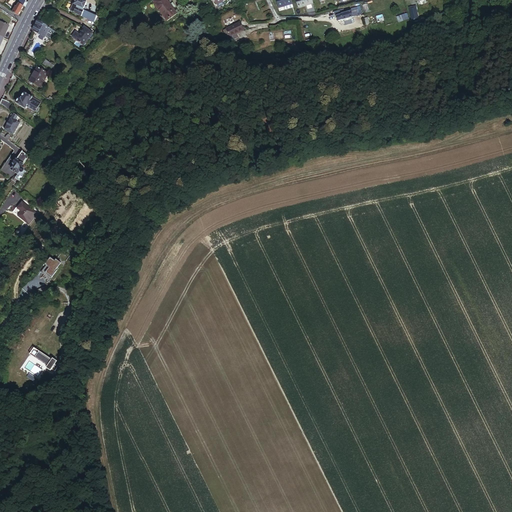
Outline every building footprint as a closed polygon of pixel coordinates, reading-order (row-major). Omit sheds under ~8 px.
[(16,6),(13,12),(18,16),(27,1),(25,0),(20,0),(17,6),(16,6)] [(70,12),(81,17),(84,11),(85,12),(87,8),(85,7),(86,3),(82,2),(78,0),(76,0),(74,5),(73,5),(70,12)] [(170,5),(166,0),(157,0),(154,2),(156,4),(155,5),(163,16),(162,17),(165,21),(167,20),(167,21),(177,14),(174,9),(170,5)] [(359,8),(351,10),(352,12),(353,17),(361,15),(359,8)] [(353,17),(352,12),(344,14),(343,10),(335,12),(338,21),(343,20),(353,17)] [(418,17),(416,10),(410,11),(412,19),(418,17)] [(85,12),(84,11),(81,17),(95,22),(97,17),(85,12)] [(58,35),(39,20),(33,31),(44,39),(48,34),(50,35),(50,34),(52,36),(55,38),(58,35)] [(240,22),(226,28),(226,29),(230,36),(244,30),(240,22)] [(0,40),(3,42),(8,27),(0,23),(0,40)] [(76,33),(72,38),(83,46),(91,35),(83,29),(79,35),(76,33)] [(52,70),(55,66),(46,60),(43,64),(52,70)] [(49,74),(38,68),(30,82),(41,88),(47,78),(49,74)] [(471,91),(453,95),(456,105),(461,104),(460,102),(468,100),(469,102),(474,101),(471,91)] [(20,99),(17,104),(26,109),(27,107),(36,112),(40,105),(32,100),(33,97),(25,93),(22,100),(20,99)] [(3,99),(1,104),(6,108),(10,102),(3,99)] [(18,117),(14,114),(5,130),(14,135),(20,123),(16,121),(18,117)] [(34,160),(23,153),(17,160),(24,165),(22,167),(24,169),(24,171),(21,176),(23,177),(23,178),(27,172),(26,171),(34,160)] [(24,171),(24,169),(22,167),(24,165),(17,160),(14,164),(16,165),(12,170),(18,174),(21,176),(24,171)] [(54,172),(46,167),(44,170),(52,176),(54,172)] [(37,215),(24,203),(19,208),(23,212),(19,216),(29,224),(37,215)] [(24,237),(18,231),(16,233),(22,239),(24,237)] [(53,272),(60,263),(55,259),(53,261),(51,259),(46,266),(41,273),(45,276),(43,278),(45,283),(48,282),(55,274),(53,272)] [(60,312),(51,330),(60,334),(70,316),(60,312)] [(36,357),(39,352),(52,361),(52,360),(35,348),(31,355),(48,367),(48,366),(36,357)] [(57,363),(58,362),(53,359),(52,360),(52,361),(39,352),(36,357),(48,366),(48,367),(47,368),(51,371),(52,370),(55,372),(60,365),(57,363)]
